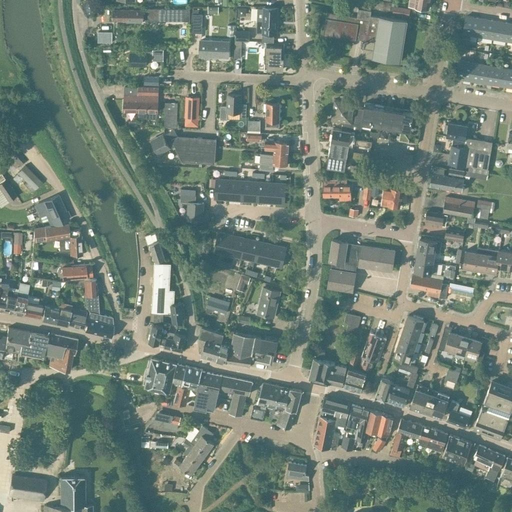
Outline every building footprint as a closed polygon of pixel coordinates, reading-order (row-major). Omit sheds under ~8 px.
[(410,0),(410,5),(415,5),(415,6),(428,8),(429,0),(410,0)] [(408,16),(409,8),(394,6),(392,14),(408,16)] [(276,34),(277,12),(277,8),(263,7),(263,21),(257,21),(257,32),(262,32),(262,34),(276,34)] [(406,20),(370,15),(371,10),(358,8),(356,17),(327,12),(323,34),(362,40),(361,45),(366,45),(366,40),(375,41),(372,56),(400,60),(406,20)] [(189,21),(189,9),(148,9),(147,10),(113,9),(113,20),(189,21)] [(201,33),(202,14),(192,13),(191,32),(201,33)] [(478,36),(481,18),(466,15),(463,33),(478,36)] [(492,38),(496,20),(481,18),(478,36),(492,38)] [(507,40),(510,23),(496,20),(492,38),(507,40)] [(248,40),(249,31),(236,30),(235,40),(248,40)] [(112,42),(112,31),(98,31),(97,42),(112,42)] [(468,46),(469,38),(462,37),(461,45),(468,46)] [(228,57),(229,42),(199,40),(199,56),(221,57),(221,59),(227,59),(227,57),(228,57)] [(280,69),(282,45),(265,44),(264,69),(280,69)] [(130,52),(129,64),(146,65),(147,59),(162,60),(163,60),(163,49),(153,49),(153,51),(142,51),(141,53),(130,52)] [(469,80),(474,63),(458,60),(455,77),(469,80)] [(485,82),(488,65),(474,63),(469,80),(485,82)] [(499,85),(502,67),(488,65),(485,82),(499,85)] [(511,86),(511,68),(502,67),(499,85),(511,86)] [(158,85),(159,76),(158,76),(147,75),(144,75),(144,82),(144,84),(158,85)] [(124,86),(123,110),(137,111),(138,98),(138,95),(138,94),(138,87),(124,86)] [(138,98),(137,111),(157,111),(157,99),(158,87),(138,86),(138,87),(138,94),(138,95),(138,98)] [(246,117),(246,103),(241,103),(241,94),(227,93),(227,105),(220,105),(220,119),(227,119),(227,111),(240,112),(239,117),(246,117)] [(186,96),(184,125),(198,126),(200,96),(186,96)] [(362,122),(363,109),(354,107),(355,102),(334,99),(331,119),(342,121),(341,128),(350,131),(351,131),(360,132),(362,122)] [(176,128),(178,102),(165,102),(164,127),(176,128)] [(279,121),(280,103),(266,102),(266,121),(266,126),(278,126),(278,121),(279,121)] [(371,124),(374,105),(364,104),(363,109),(362,122),(371,124)] [(381,125),(384,107),(374,105),(371,124),(381,125)] [(390,127),(393,109),(384,107),(381,125),(390,127)] [(400,128),(403,110),(393,109),(390,127),(400,128)] [(403,110),(400,128),(410,130),(413,112),(403,110)] [(260,130),(260,120),(248,120),(247,130),(260,130)] [(445,124),(444,132),(447,132),(446,136),(453,137),(452,144),(451,144),(448,163),(469,167),(488,169),(492,141),(466,137),(467,125),(448,121),(448,125),(445,124)] [(350,131),(341,128),(333,127),(330,141),(349,144),(351,131),(350,131)] [(177,135),(174,129),(164,135),(163,134),(151,140),(158,153),(174,145),(183,161),(214,163),(216,138),(192,136),(177,135)] [(261,141),(262,133),(247,132),(247,140),(261,141)] [(273,152),(288,153),(289,141),(274,140),(274,139),(269,138),(269,139),(266,139),(265,149),(274,149),(273,152)] [(371,147),(372,141),(355,138),(354,144),(371,147)] [(346,157),(349,144),(330,141),(328,154),(346,157)] [(369,160),(370,154),(353,151),(352,157),(369,160)] [(287,165),(288,153),(273,152),(273,154),(260,153),(259,169),(273,170),(273,164),(287,165)] [(344,170),(346,157),(328,154),(326,166),(344,170)] [(367,173),(368,167),(351,164),(350,170),(367,173)] [(32,191),(41,181),(25,165),(18,172),(26,180),(23,182),(32,191)] [(0,188),(8,200),(16,195),(5,178),(0,170),(0,188)] [(463,178),(444,174),(433,172),(432,172),(430,186),(461,191),(463,178)] [(216,178),(214,199),(228,200),(230,179),(216,178)] [(230,179),(228,200),(242,201),(244,180),(230,179)] [(244,180),(242,201),(256,202),(258,181),(244,180)] [(346,184),(346,180),(323,180),(323,195),(339,195),(339,199),(351,199),(350,184),(346,184)] [(258,181),(256,202),(270,203),(272,182),(258,181)] [(369,199),(372,182),(371,182),(365,182),(365,181),(365,182),(364,185),(363,198),(369,199)] [(272,182),(270,203),(284,204),(286,183),(272,182)] [(370,195),(377,196),(378,183),(372,182),(370,195)] [(399,207),(402,189),(384,186),(381,204),(399,207)] [(202,220),(204,202),(195,202),(195,195),(181,194),(180,201),(187,201),(186,219),(202,220)] [(50,225),(55,225),(55,224),(68,218),(57,195),(50,198),(35,205),(40,216),(45,214),(50,225)] [(477,204),(474,204),(475,201),(445,196),(442,211),(468,216),(472,216),(487,218),(489,211),(493,212),(494,202),(478,198),(477,204)] [(350,208),(349,215),(358,216),(359,209),(350,208)] [(442,224),(444,213),(427,210),(425,221),(442,224)] [(55,225),(50,225),(44,226),(33,228),(35,241),(46,240),(63,237),(64,251),(70,251),(70,254),(82,254),(81,234),(79,228),(69,230),(68,223),(55,225)] [(462,240),(464,231),(446,228),(445,237),(462,240)] [(177,249),(187,244),(180,230),(170,234),(177,249)] [(215,246),(214,250),(227,254),(228,250),(232,235),(228,234),(218,231),(215,246)] [(21,244),(22,232),(14,232),(13,251),(13,253),(20,253),(20,244),(21,244)] [(228,250),(227,254),(241,257),(242,253),(243,249),(245,238),(242,237),(232,235),(228,250)] [(242,253),(241,257),(245,258),(254,260),(255,256),(258,241),(245,238),(243,249),(242,253)] [(435,251),(439,252),(441,241),(420,238),(418,249),(435,251)] [(333,260),(355,264),(359,264),(359,266),(391,271),(395,250),(361,244),(361,245),(347,243),(347,241),(332,239),(329,260),(333,260)] [(155,261),(165,258),(159,240),(149,243),(155,261)] [(255,256),(254,260),(267,263),(268,259),(272,244),(258,241),(255,256)] [(268,259),(267,263),(281,266),(282,262),(283,258),(284,259),(285,253),(284,253),(285,247),(273,244),(272,244),(268,259)] [(486,263),(488,248),(477,246),(477,251),(474,267),(485,269),(486,263)] [(496,265),(499,249),(498,249),(498,250),(488,248),(486,263),(485,269),(496,271),(497,265),(496,265)] [(433,262),(435,251),(418,249),(417,259),(433,262)] [(477,251),(465,249),(463,266),(474,267),(477,251)] [(507,267),(509,250),(499,249),(496,265),(497,265),(507,267)] [(438,263),(433,262),(417,259),(415,270),(431,273),(436,274),(438,263)] [(354,272),(355,264),(333,260),(332,268),(330,268),(328,287),(352,291),(355,272),(354,272)] [(62,277),(92,276),(91,263),(62,265),(62,266),(60,267),(58,268),(57,270),(57,272),(58,274),(59,275),(61,276),(62,277)] [(155,263),(154,289),(152,310),(154,310),(167,311),(167,310),(171,310),(170,304),(173,303),(173,290),(168,290),(169,272),(170,264),(157,263),(155,263)] [(0,309),(3,310),(9,279),(8,279),(5,278),(6,277),(5,277),(6,273),(2,273),(1,276),(0,280),(0,309)] [(248,283),(250,277),(241,274),(240,278),(236,288),(242,290),(245,282),(248,283)] [(412,274),(409,286),(428,290),(427,294),(439,296),(445,297),(446,293),(447,291),(448,283),(447,283),(442,282),(442,281),(442,280),(412,274)] [(9,279),(3,310),(4,310),(13,312),(14,304),(16,298),(16,297),(16,295),(16,294),(17,288),(13,287),(15,279),(9,278),(9,279)] [(95,278),(84,278),(84,280),(84,292),(85,305),(89,312),(99,314),(96,278),(95,278)] [(59,291),(60,282),(52,280),(51,289),(59,291)] [(81,292),(84,292),(84,280),(74,281),(74,285),(80,285),(80,288),(81,292)] [(449,281),(447,291),(471,296),(473,286),(449,281)] [(273,317),(280,291),(263,287),(257,313),(273,317)] [(14,304),(13,312),(23,314),(26,302),(26,301),(27,298),(27,297),(16,295),(16,297),(16,298),(14,304)] [(26,302),(23,314),(39,318),(42,304),(37,303),(38,297),(27,295),(27,297),(27,298),(26,301),(26,302)] [(226,314),(230,301),(210,295),(206,308),(205,312),(210,313),(211,309),(226,314)] [(58,308),(55,321),(67,324),(70,311),(71,308),(72,304),(71,304),(64,302),(59,301),(57,308),(58,308)] [(167,311),(154,310),(153,321),(164,321),(165,314),(172,314),(173,321),(183,320),(182,314),(184,314),(182,302),(173,304),(173,303),(170,304),(171,310),(167,310),(167,311)] [(44,305),(41,318),(54,321),(55,321),(58,308),(57,308),(44,305)] [(70,311),(67,324),(83,328),(85,318),(86,315),(87,311),(71,308),(70,311)] [(112,316),(99,314),(89,312),(84,331),(111,338),(113,323),(112,316)] [(355,336),(356,334),(361,316),(346,313),(343,322),(347,323),(346,330),(345,332),(355,336)] [(405,325),(420,330),(424,320),(408,314),(405,325)] [(249,324),(250,317),(240,315),(238,322),(249,324)] [(435,335),(438,324),(433,322),(429,333),(435,335)] [(168,336),(166,336),(166,338),(161,336),(163,326),(153,323),(148,341),(158,344),(159,343),(165,345),(164,346),(165,346),(165,345),(166,341),(168,336)] [(417,341),(420,330),(405,325),(401,335),(417,341)] [(0,355),(11,358),(11,356),(12,350),(13,349),(15,336),(18,336),(19,333),(19,329),(8,326),(6,336),(0,334),(0,355)] [(220,343),(221,344),(224,333),(202,327),(199,338),(206,340),(201,355),(215,359),(220,343)] [(12,350),(11,356),(22,359),(23,351),(43,355),(43,352),(43,351),(44,349),(47,334),(19,329),(19,333),(18,336),(15,336),(13,349),(12,350)] [(44,349),(43,351),(50,352),(48,364),(69,370),(73,353),(74,353),(74,351),(77,338),(48,331),(47,334),(44,349)] [(165,345),(165,346),(182,350),(184,340),(185,335),(175,332),(168,331),(166,336),(168,336),(167,337),(166,341),(165,345)] [(238,365),(244,333),(234,331),(231,346),(230,346),(226,362),(238,365)] [(455,351),(460,335),(449,332),(448,336),(442,334),(438,348),(445,350),(446,348),(455,351)] [(251,359),(256,336),(244,333),(238,365),(250,367),(251,359)] [(377,361),(385,338),(370,333),(362,355),(364,355),(360,365),(371,369),(374,360),(377,361)] [(256,336),(251,359),(269,363),(272,352),(275,352),(277,340),(277,337),(266,335),(266,338),(256,336)] [(413,351),(417,341),(401,335),(398,346),(413,351)] [(466,354),(470,338),(460,335),(455,351),(466,354)] [(470,338),(466,354),(475,357),(475,359),(482,361),(486,347),(480,345),(481,341),(470,338)] [(230,346),(221,344),(220,343),(215,359),(226,362),(230,346)] [(410,362),(413,351),(398,346),(394,356),(410,362)] [(330,384),(335,363),(335,362),(323,359),(324,352),(318,350),(318,348),(316,347),(309,379),(330,384)] [(356,364),(360,349),(353,347),(349,362),(348,367),(346,374),(347,374),(343,387),(360,392),(366,373),(352,369),(354,364),(356,364)] [(436,355),(433,361),(449,367),(452,361),(436,355)] [(147,375),(145,383),(169,389),(170,389),(170,388),(171,381),(176,363),(176,362),(151,357),(147,375)] [(416,372),(418,366),(400,359),(398,366),(399,367),(411,371),(412,371),(416,372)] [(171,381),(170,388),(174,388),(174,386),(177,387),(178,384),(182,385),(186,365),(177,363),(176,363),(171,381)] [(335,363),(330,384),(342,386),(347,365),(335,363)] [(176,393),(174,400),(185,403),(186,404),(188,395),(190,386),(192,387),(195,388),(197,388),(201,370),(202,369),(201,369),(192,367),(186,365),(182,385),(178,384),(177,387),(176,393)] [(460,371),(453,369),(448,367),(446,373),(458,377),(460,371)] [(197,388),(193,405),(220,411),(220,410),(223,396),(232,398),(229,412),(241,415),(246,393),(249,393),(252,381),(201,370),(197,388)] [(418,372),(416,372),(412,371),(406,385),(413,388),(418,372)] [(456,382),(458,377),(446,373),(444,378),(456,382)] [(381,377),(375,396),(385,400),(391,382),(391,381),(381,377)] [(511,410),(511,406),(511,388),(491,380),(484,400),(489,402),(487,407),(482,405),(474,427),(501,438),(509,416),(511,417),(511,410)] [(253,406),(250,417),(263,420),(263,419),(265,409),(266,404),(266,403),(271,383),(263,382),(262,383),(257,402),(261,403),(260,408),(253,406)] [(391,382),(385,400),(389,401),(404,406),(410,389),(395,384),(391,383),(391,382)] [(266,403),(266,404),(271,406),(269,416),(272,417),(273,417),(276,406),(280,385),(271,383),(266,403)] [(421,410),(428,387),(418,383),(410,406),(421,410)] [(280,385),(276,406),(284,408),(285,407),(287,398),(286,398),(287,393),(289,393),(290,388),(280,385)] [(431,413),(439,391),(428,387),(421,410),(431,413)] [(278,418),(276,424),(280,425),(288,427),(289,428),(296,410),(301,390),(290,388),(289,393),(287,393),(286,398),(287,398),(285,407),(284,408),(284,409),(284,410),(281,409),(278,418)] [(439,391),(431,413),(441,417),(449,394),(439,391)] [(159,402),(164,403),(166,404),(168,399),(168,397),(160,395),(159,402)] [(336,418),(335,422),(345,425),(350,403),(324,396),(321,409),(332,412),(331,414),(332,415),(332,417),(336,418)] [(450,410),(446,420),(456,424),(466,427),(470,415),(460,411),(456,410),(458,406),(459,402),(452,400),(448,409),(450,410)] [(355,436),(362,407),(352,404),(346,425),(352,426),(351,431),(345,430),(341,446),(348,449),(352,449),(355,436)] [(366,429),(371,409),(362,407),(355,436),(360,437),(363,428),(366,429)] [(335,422),(336,418),(332,417),(332,415),(331,414),(332,412),(321,409),(320,414),(314,443),(330,446),(336,447),(339,432),(333,431),(335,422)] [(377,431),(382,412),(371,409),(366,429),(363,428),(360,437),(366,438),(367,435),(376,437),(377,431)] [(156,413),(155,417),(160,419),(164,420),(171,421),(173,414),(156,411),(156,413)] [(376,437),(374,439),(377,440),(372,446),(371,450),(377,452),(386,439),(389,434),(393,416),(382,412),(377,431),(376,437)] [(173,414),(171,421),(179,423),(180,417),(180,416),(173,414)] [(150,423),(159,425),(160,419),(155,417),(150,423)] [(418,438),(423,425),(401,418),(392,446),(390,454),(399,456),(401,449),(402,449),(406,434),(418,438)] [(163,425),(163,427),(177,430),(179,423),(171,421),(164,420),(163,425)] [(191,441),(206,452),(214,442),(209,439),(213,432),(203,424),(199,430),(192,424),(188,431),(190,432),(186,437),(191,441)] [(426,444),(431,427),(423,425),(418,438),(417,441),(426,444)] [(431,427),(426,444),(432,446),(432,448),(442,451),(442,449),(443,449),(448,432),(431,427)] [(464,462),(471,442),(450,434),(442,454),(464,462)] [(149,436),(141,436),(141,446),(149,446),(149,436)] [(191,473),(206,453),(206,452),(190,442),(191,441),(186,437),(185,438),(181,443),(187,447),(188,447),(191,449),(181,462),(175,458),(172,463),(180,469),(182,467),(191,473)] [(496,452),(496,451),(479,444),(473,456),(474,456),(476,457),(474,462),(483,465),(485,461),(490,463),(491,464),(496,452)] [(491,464),(490,463),(485,476),(494,480),(499,467),(505,455),(496,451),(496,452),(491,464)] [(511,479),(511,457),(507,456),(500,475),(511,479)] [(451,467),(453,461),(449,460),(442,457),(439,463),(447,466),(451,467)] [(309,480),(309,474),(305,474),(306,464),(289,461),(286,477),(309,480)] [(466,467),(472,470),(475,463),(469,461),(466,467)] [(43,501),(46,479),(11,474),(8,495),(43,501)] [(85,505),(84,476),(60,476),(60,506),(44,506),(44,511),(91,511),(92,505),(85,505)]
